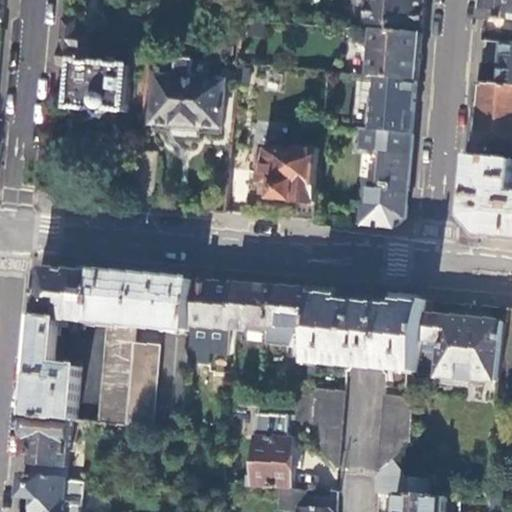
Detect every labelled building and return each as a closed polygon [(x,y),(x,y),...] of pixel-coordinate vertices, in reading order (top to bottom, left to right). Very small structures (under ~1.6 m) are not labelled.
[(361,0),(361,7),(369,8),(368,24),(424,29),(425,11),(426,0),(361,0)] [(510,14),(511,14),(511,0),(486,0),(486,3),(485,18),(509,20),(510,14)] [(423,34),(374,30),(371,76),(419,81),(420,69),(423,34)] [(91,52),(93,35),(62,33),(60,49),(91,52)] [(511,41),(508,41),(507,63),(501,63),(499,86),(511,87),(511,41)] [(134,55),(91,52),(60,49),(59,66),(77,67),(72,109),(74,109),(76,116),(81,121),(89,121),(95,117),(97,110),(105,120),(114,112),(129,113),(134,55)] [(154,125),(177,126),(177,136),(200,138),(201,127),(223,128),(227,82),(209,80),(210,61),(178,59),(176,78),(159,77),(154,125)] [(301,69),(278,67),(277,82),(300,84),(301,69)] [(511,87),(499,86),(479,85),(476,119),(472,158),(490,159),(492,143),(511,144),(511,87)] [(323,149),(321,149),(298,148),(298,150),(264,147),(261,182),(268,182),(268,195),(276,197),(294,199),(292,220),(316,222),(323,149)] [(160,153),(143,152),(138,206),(155,207),(160,153)] [(383,152),(379,184),(367,183),(366,204),(356,203),(355,225),(395,229),(407,219),(409,187),(412,156),(383,152)] [(511,161),(490,159),(472,158),(467,216),(483,236),(511,238),(511,161)] [(41,274),(37,315),(62,317),(62,320),(93,322),(98,272),(71,270),(48,268),(41,274)] [(117,274),(98,272),(93,322),(111,324),(102,423),(129,425),(135,344),(136,326),(140,276),(117,274)] [(164,278),(140,276),(136,326),(192,331),(192,326),(197,281),(164,278)] [(217,283),(197,281),(192,326),(233,330),(237,284),(217,283)] [(237,284),(233,330),(270,333),(271,327),(273,288),(255,286),(237,284)] [(297,290),(273,288),(271,327),(297,329),(315,331),(318,292),(297,290)] [(344,294),(318,292),(315,331),(312,364),(369,369),(420,373),(424,346),(429,311),(430,301),(414,300),(404,299),(403,309),(343,304),(344,294)] [(505,318),(429,311),(424,346),(437,348),(434,379),(499,385),(505,318)] [(62,317),(37,315),(31,392),(28,417),(74,421),(78,421),(83,369),(58,366),(62,320),(62,317)] [(297,329),(271,327),(270,338),(296,341),(297,329)] [(161,345),(135,344),(129,425),(155,427),(161,345)] [(314,428),(313,440),(339,470),(340,468),(345,392),(316,390),(316,396),(314,428)] [(298,426),(314,428),(316,396),(300,394),(299,416),(298,426)] [(379,472),(381,474),(413,443),(414,398),(386,396),(379,472)] [(261,414),(259,437),(291,440),(292,426),(298,426),(299,416),(261,414)] [(74,421),(28,417),(25,456),(34,457),(34,465),(33,478),(67,480),(68,468),(70,468),(74,421)] [(280,489),(295,490),(298,440),(291,440),(259,437),(255,478),(251,478),(250,487),(280,489)] [(419,474),(381,474),(380,481),(379,496),(398,497),(419,497),(419,474)] [(83,511),(86,482),(67,480),(33,478),(23,477),(22,498),(34,499),(33,511),(83,511)] [(279,507),(297,508),(296,511),(334,511),(332,510),(305,508),(305,490),(295,490),(280,489),(279,507)] [(419,497),(398,497),(397,511),(445,511),(446,497),(419,497)] [(507,511),(507,498),(492,498),(491,511),(507,511)]
